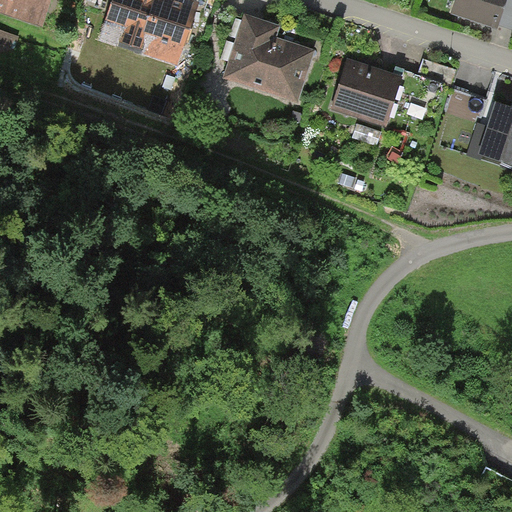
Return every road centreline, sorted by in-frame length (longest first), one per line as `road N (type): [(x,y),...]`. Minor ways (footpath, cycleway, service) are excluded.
road 1 (track): [(262,511),(316,447),(381,284),(425,253),(511,233)]
road 2 (residential): [(511,62),(326,0)]
road 3 (track): [(511,451),(351,363)]
